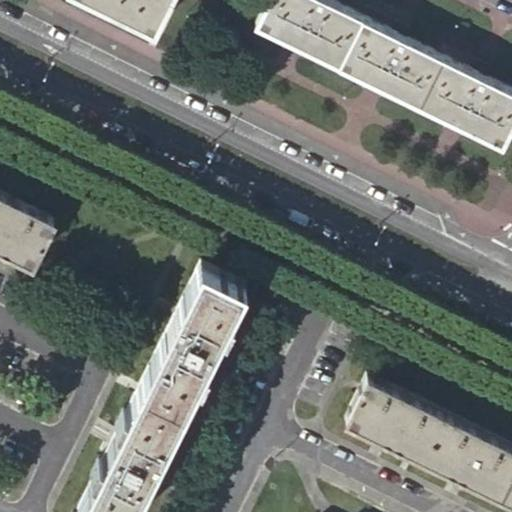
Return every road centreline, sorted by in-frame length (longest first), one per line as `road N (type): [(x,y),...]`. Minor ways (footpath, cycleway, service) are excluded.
road 1 (tertiary): [(511,265),(0,12)]
road 2 (tertiary): [(0,61),(500,305)]
road 3 (residential): [(32,511),(100,369),(0,320)]
road 4 (residential): [(257,427),(429,511)]
road 5 (residential): [(257,427),(315,311)]
